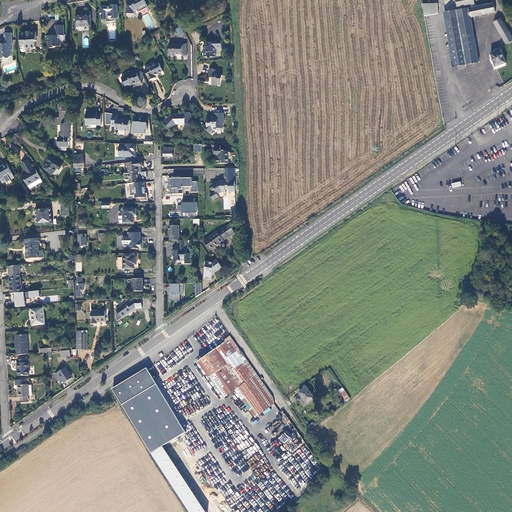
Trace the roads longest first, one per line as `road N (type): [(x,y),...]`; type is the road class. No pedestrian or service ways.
road 1 (secondary): [(511,92),(264,265)]
road 2 (residential): [(0,130),(44,93),(74,84),(142,111),(185,92)]
road 3 (unclassified): [(158,145),(165,334)]
road 4 (secondary): [(165,334),(11,440)]
road 5 (unclassified): [(0,306),(11,440)]
road 6 (unknown): [(462,127),(437,0)]
road 7 (track): [(278,405),(212,301)]
